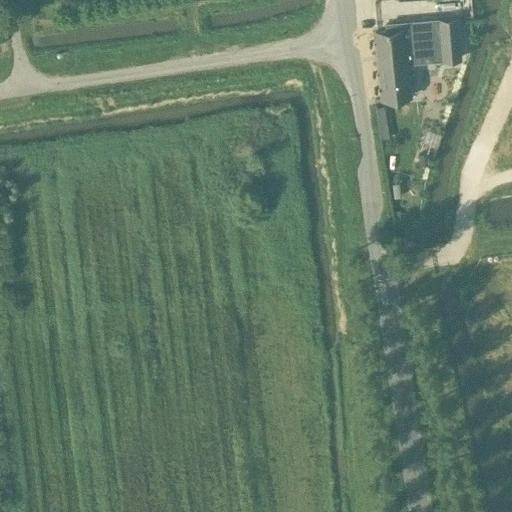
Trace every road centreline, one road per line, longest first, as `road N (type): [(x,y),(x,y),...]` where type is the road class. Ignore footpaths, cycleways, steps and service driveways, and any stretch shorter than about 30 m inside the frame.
road 1 (tertiary): [(417,511),(351,47)]
road 2 (unclassified): [(27,91),(351,47)]
